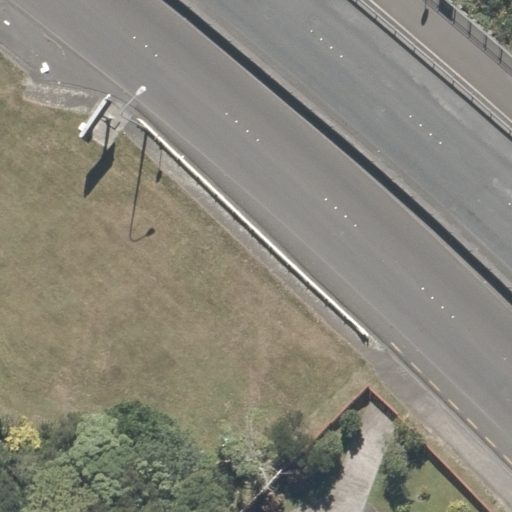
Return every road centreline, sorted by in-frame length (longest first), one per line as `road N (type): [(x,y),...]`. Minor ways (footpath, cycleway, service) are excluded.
road 1 (secondary): [(511,373),(299,177),(88,0)]
road 2 (secondary): [(276,0),(511,203)]
